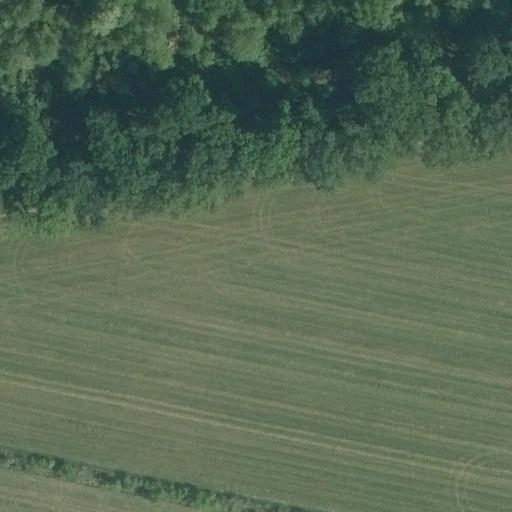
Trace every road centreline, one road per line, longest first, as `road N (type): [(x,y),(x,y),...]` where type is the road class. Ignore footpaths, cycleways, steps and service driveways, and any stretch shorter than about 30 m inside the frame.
road 1 (track): [(511,81),(0,182)]
road 2 (track): [(202,101),(0,137)]
road 3 (track): [(207,143),(199,0)]
